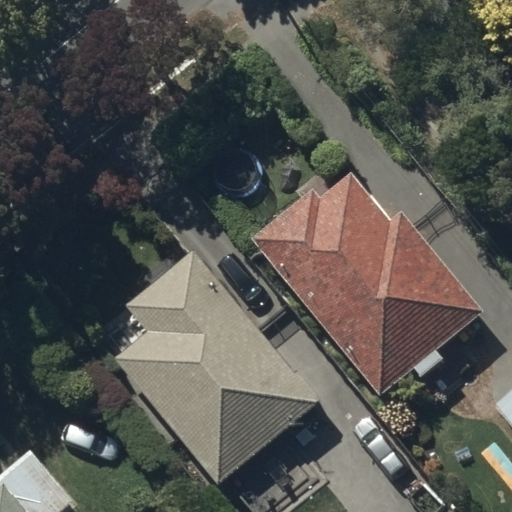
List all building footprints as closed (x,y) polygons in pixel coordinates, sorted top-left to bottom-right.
[(318,203),(257,253),(385,411),(420,382),(425,389),(447,372),(441,364),(488,326),(406,224),(394,233),(357,186),(325,212),(318,203)] [(231,492),(268,460),(326,415),(198,262),(131,318),(152,343),(120,372),(223,499),(231,492)] [(511,402),(497,415),(511,433),(511,402)] [(356,498),(361,493),(375,511),(447,511),(395,446),(351,481),(353,485),(349,488),(356,498)] [(0,511),(13,511),(5,502),(0,505),(0,511)]
